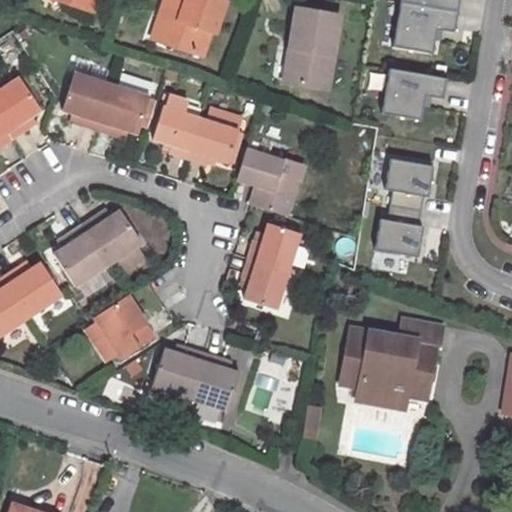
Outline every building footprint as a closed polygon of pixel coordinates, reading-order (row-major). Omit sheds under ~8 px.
[(56,0),(89,11),(92,0),(56,0)] [(164,0),(160,13),(168,16),(159,41),(200,55),(208,31),(212,32),(223,1),(220,0),(164,0)] [(456,10),(398,0),(390,47),(430,54),(434,30),(452,33),(456,10)] [(397,0),(398,0),(456,10),(457,0),(397,0)] [(325,89),(338,16),(293,8),(286,47),(292,48),(287,83),(325,89)] [(160,13),(152,39),(159,41),(168,16),(160,13)] [(286,47),(281,82),(287,83),(292,48),(286,47)] [(445,79),(387,69),(380,114),(419,121),(423,96),(442,99),(445,79)] [(72,73),(61,108),(71,112),(79,114),(77,122),(96,128),(110,85),(72,73)] [(0,123),(9,138),(26,127),(22,121),(30,116),(30,115),(39,109),(18,77),(0,89),(0,123)] [(119,127),(126,129),(137,133),(148,97),(110,85),(96,128),(116,134),(119,127)] [(199,118),(161,106),(151,137),(164,141),(170,143),(168,151),(187,157),(199,118)] [(77,122),(79,114),(71,112),(69,119),(77,122)] [(26,127),(34,122),(30,116),(22,121),(26,127)] [(238,130),(199,118),(187,157),(205,163),(208,155),(228,162),(238,130)] [(0,143),(9,138),(0,123),(0,143)] [(124,136),(126,129),(119,127),(116,134),(124,136)] [(168,151),(170,143),(164,141),(161,149),(168,151)] [(286,216),(301,166),(244,148),(234,179),(253,185),(247,204),(286,216)] [(436,162),(386,154),(378,204),(420,211),(424,187),(432,188),(436,162)] [(420,211),(378,204),(370,253),(420,262),(424,237),(415,235),(420,211)] [(103,222),(111,217),(106,210),(99,215),(103,222)] [(113,262),(137,246),(141,244),(133,232),(122,214),(120,211),(111,217),(103,222),(99,215),(80,228),(106,267),(113,262)] [(138,228),(126,211),(122,214),(133,232),(138,228)] [(254,240),(247,259),(286,271),(298,234),(266,223),(260,242),(254,240)] [(46,260),(67,292),(106,267),(80,228),(65,237),(70,244),(62,249),(46,260)] [(62,249),(70,244),(65,237),(57,243),(62,249)] [(137,246),(113,262),(120,273),(144,257),(137,246)] [(286,271),(247,259),(241,277),(248,280),(242,299),(273,309),(286,271)] [(2,280),(28,318),(67,292),(46,260),(31,270),(24,275),(19,268),(2,280)] [(27,263),(19,268),(24,275),(31,270),(27,263)] [(0,335),(28,318),(2,280),(0,281),(0,335)] [(95,322),(116,353),(119,358),(152,336),(124,295),(92,316),(95,322)] [(425,399),(434,344),(438,345),(441,326),(402,318),(399,336),(350,328),(340,383),(358,386),(358,390),(362,391),(401,399),(405,399),(406,395),(425,399)] [(116,353),(95,322),(84,329),(104,360),(116,353)] [(172,352),(181,355),(184,347),(175,344),(172,352)] [(189,398),(203,353),(184,347),(181,355),(172,352),(162,349),(150,385),(189,398)] [(189,398),(226,410),(238,373),(228,370),(218,367),(221,359),(203,353),(189,398)] [(218,367),(228,370),(230,362),(221,359),(218,367)] [(511,377),(508,377),(503,413),(511,414),(511,377)] [(401,399),(362,391),(360,401),(400,408),(401,399)] [(311,436),(315,406),(305,405),(301,428),(300,434),(311,436)] [(300,434),(301,428),(284,425),(281,447),(298,450),(300,434)]
